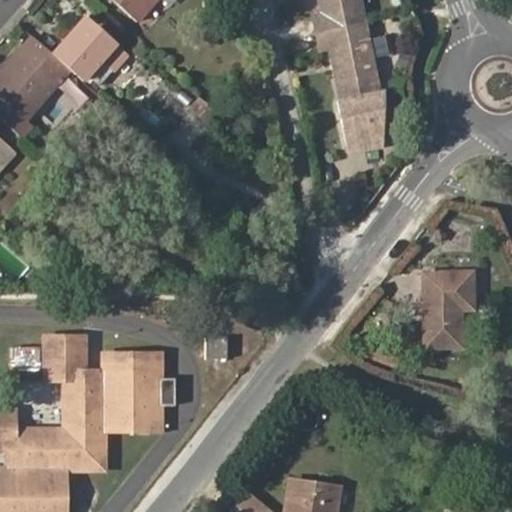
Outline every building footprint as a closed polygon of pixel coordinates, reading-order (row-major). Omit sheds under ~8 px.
[(112,0),(139,23),(159,0),(112,0)] [(318,0),(321,13),(313,15),(318,51),(330,50),(342,100),(382,90),(361,0),(318,0)] [(71,29),(76,34),(88,20),(83,16),(71,29)] [(114,72),(128,56),(88,20),(76,34),(71,29),(60,41),(68,49),(59,60),(72,71),(85,83),(102,62),(114,72)] [(32,124),(28,120),(72,71),(59,60),(50,52),(31,36),(10,60),(15,66),(6,74),(1,70),(0,71),(0,120),(20,138),(32,124)] [(59,60),(68,49),(60,41),(50,52),(59,60)] [(10,60),(1,70),(6,74),(15,66),(10,60)] [(385,89),(382,90),(342,100),(339,101),(350,144),(385,136),(385,89)] [(0,173),(17,154),(0,138),(0,173)] [(456,327),(457,315),(463,315),(476,315),(475,277),(423,278),(424,354),(463,354),(463,327),(456,327)] [(54,336),(53,341),(43,341),(44,378),(63,378),(64,428),(14,430),(12,409),(0,409),(0,450),(6,450),(6,468),(0,467),(0,511),(60,511),(60,496),(65,496),(64,478),(60,478),(59,469),(103,469),(102,427),(111,426),(112,430),(132,430),(132,426),(150,426),(151,430),(160,430),(160,405),(175,405),(175,378),(161,378),(160,354),(148,353),(148,357),(131,357),(131,354),(111,354),(111,357),(101,358),(101,371),(85,371),(84,341),(73,341),(73,336),(54,336)] [(225,337),(202,336),(202,359),(225,360),(225,337)] [(404,351),(375,340),(370,355),(399,366),(404,351)] [(314,481),(297,478),(296,487),(313,489),(314,481)] [(337,511),(342,486),(314,481),(313,489),(296,487),(294,500),(300,501),(299,511),(292,510),(291,511),(337,511)] [(271,511),(249,494),(238,506),(245,511),(271,511)]
